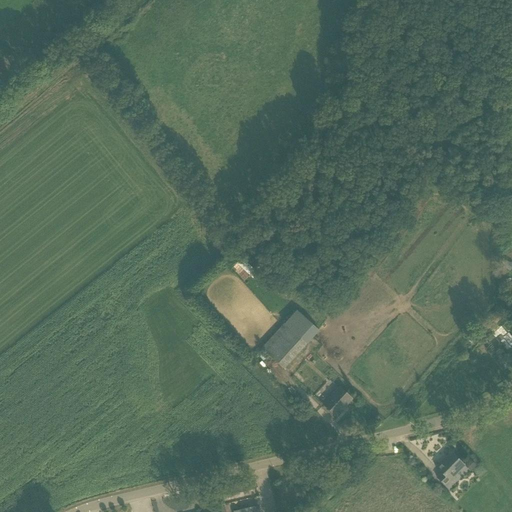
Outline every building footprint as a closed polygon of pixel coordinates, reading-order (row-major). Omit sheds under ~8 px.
[(502,268),(510,271),(511,265),(511,264),(505,262),(502,268)] [(500,328),(495,322),(488,328),(498,341),(507,334),(501,327),(500,328)] [(306,345),(284,324),(261,349),(284,369),(306,345)] [(339,387),(323,405),(336,417),(352,399),(339,387)] [(436,468),(442,474),(437,478),(447,488),(456,479),(454,477),(464,466),(452,454),(443,463),(441,462),(436,468)] [(470,472),(476,466),(470,460),(464,465),(470,472)] [(227,499),(249,493),(247,484),(225,491),(227,499)] [(219,506),(224,505),(222,495),(216,496),(219,506)] [(251,496),(228,502),(230,511),(240,511),(254,509),(251,496)]
